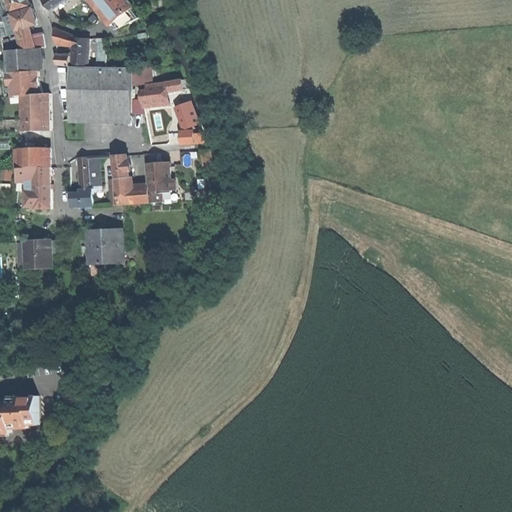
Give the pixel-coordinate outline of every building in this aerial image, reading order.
[(6,17),(11,16),(5,0),(0,0),(0,22),(4,21),(7,20),(6,17)] [(28,0),(8,0),(12,12),(33,6),(28,0)] [(67,0),(44,0),(48,5),(53,11),(67,0)] [(113,24),(132,8),(134,6),(128,0),(89,0),(99,12),(110,26),(113,24)] [(14,14),(17,27),(30,24),(30,26),(39,24),(36,16),(34,8),(14,14)] [(139,18),(132,8),(113,24),(117,28),(139,18)] [(16,33),(11,16),(6,17),(7,20),(11,35),(16,33)] [(17,27),(24,49),(36,46),(33,35),(30,26),(30,24),(17,27)] [(6,27),(0,28),(0,37),(8,35),(6,27)] [(74,36),(55,28),(57,45),(63,45),(69,45),(75,45),(75,37),(74,36)] [(33,35),(36,46),(46,44),(43,33),(33,35)] [(89,64),(90,39),(81,38),(75,37),(75,45),(75,48),(74,64),(89,64)] [(98,51),(106,51),(106,38),(98,38),(98,51)] [(36,48),(24,49),(7,50),(7,72),(20,72),(23,71),(38,70),(36,48)] [(107,51),(106,51),(98,51),(98,66),(107,66),(107,51)] [(73,55),(58,55),(57,61),(57,66),(71,66),(72,66),(73,55)] [(133,113),(134,85),(134,67),(72,66),(71,66),(71,111),(133,113)] [(153,67),(134,67),(134,85),(141,85),(147,84),(153,83),(153,67)] [(40,71),(7,74),(7,81),(9,86),(13,87),(13,96),(24,96),(44,94),(42,85),(40,78),(40,71)] [(168,82),(169,91),(186,89),(184,81),(168,82)] [(148,91),(142,92),(144,107),(171,104),(169,91),(168,82),(153,83),(147,84),(148,91)] [(44,94),(24,96),(24,131),(51,131),(51,113),(51,93),(44,94)] [(178,111),(195,107),(193,101),(177,106),(178,111)] [(203,131),(195,107),(178,111),(184,132),(196,131),(203,131)] [(197,143),(196,131),(184,132),(182,132),(182,144),(189,143),(197,143)] [(203,131),(196,131),(197,143),(207,142),(203,131)] [(21,149),(19,168),(33,167),(52,167),(51,148),(21,149)] [(208,190),(214,188),(216,188),(209,148),(200,150),(208,190)] [(117,179),(131,178),(129,157),(126,155),(121,156),(115,156),(117,179)] [(81,190),(93,188),(92,157),(85,158),(80,158),(81,190)] [(94,185),(103,185),(102,157),(93,157),(94,185)] [(177,201),(176,188),(172,188),(172,184),(171,166),(159,167),(159,163),(149,164),(150,186),(151,203),(177,201)] [(34,179),(33,167),(19,168),(19,179),(34,179)] [(34,184),(52,184),(52,176),(52,167),(33,167),(34,179),(34,184)] [(11,171),(1,170),(1,179),(11,179),(11,171)] [(118,187),(118,188),(131,187),(131,178),(117,179),(118,187)] [(34,190),(36,209),(52,209),(52,184),(34,184),(34,190)] [(119,205),(151,203),(150,186),(131,187),(118,188),(119,205)] [(118,187),(110,187),(111,205),(119,205),(118,188),(118,187)] [(215,199),(214,188),(208,190),(203,191),(203,200),(215,199)] [(27,209),(36,209),(34,190),(28,190),(27,209)] [(94,205),(94,193),(82,194),(72,194),(73,207),(94,205)] [(91,263),(124,261),(123,230),(106,231),(106,230),(90,231),(90,244),(91,263)] [(52,240),(26,241),(26,243),(27,266),(27,268),(53,266),(53,250),(52,240)] [(19,266),(27,266),(26,243),(18,244),(19,266)] [(125,274),(124,261),(91,263),(92,276),(125,274)] [(0,432),(14,432),(14,428),(32,428),(32,425),(41,425),(41,396),(12,397),(12,399),(3,400),(0,399),(0,432)]
